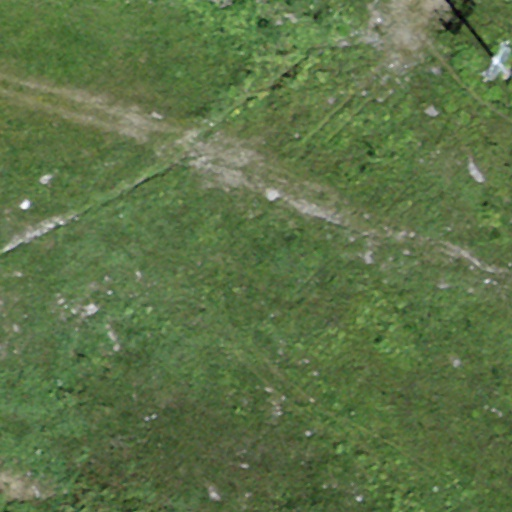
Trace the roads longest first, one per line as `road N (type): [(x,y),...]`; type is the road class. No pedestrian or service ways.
road 1 (track): [(0,85),(85,106),(511,287)]
road 2 (track): [(369,12),(272,186)]
